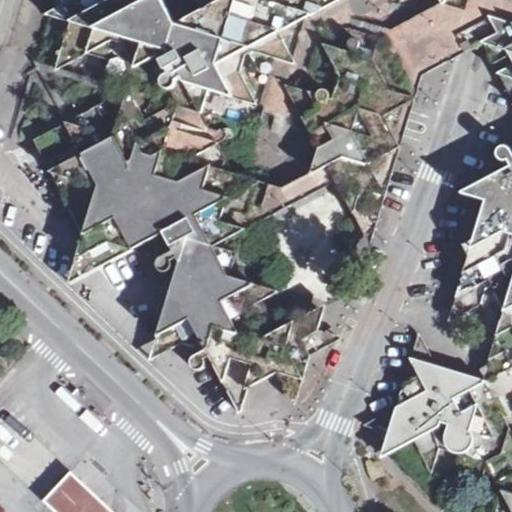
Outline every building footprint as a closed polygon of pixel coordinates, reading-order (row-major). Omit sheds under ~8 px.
[(171,13),(164,0),(81,0),(50,17),(75,24),(68,49),(142,70),(147,53),(153,55),(158,52),(155,43),(165,36),(162,29),(168,26),(165,17),(171,13)] [(344,0),(230,0),(192,21),(197,34),(211,38),(208,50),(212,51),(202,88),(265,106),(246,73),(254,51),(303,65),(285,32),(344,0)] [(418,35),(388,26),(377,59),(330,45),(347,79),(401,95),(411,90),(424,46),(418,35)] [(186,46),(183,41),(177,44),(179,48),(169,54),(171,60),(165,64),(171,73),(172,73),(175,78),(170,79),(168,82),(167,86),(169,92),(173,94),(177,93),(180,92),(181,87),(181,83),(197,75),(193,68),(201,64),(191,47),(185,51),(184,47),(186,46)] [(511,66),(509,68),(511,74),(511,76),(511,184),(493,194),(498,209),(491,233),(511,240),(511,66)] [(341,99),(290,84),(326,149),(319,173),(380,191),(394,141),(335,124),(341,99)] [(237,240),(244,217),(184,107),(135,92),(41,143),(109,268),(169,236),(181,253),(167,261),(165,267),(167,273),(174,275),(177,273),(180,268),(179,265),(184,261),(188,266),(170,326),(184,328),(190,338),(188,339),(191,345),(212,352),(200,358),(197,363),(197,367),(199,370),(202,373),(205,375),(209,373),(211,372),(213,368),(213,361),(218,359),(250,415),(265,368),(299,379),(312,336),(270,325),(259,306),(253,309),(222,248),(237,240)] [(501,263),(496,253),(473,265),(508,331),(500,358),(510,362),(511,361),(511,276),(510,276),(511,270),(508,265),(501,263)] [(507,434),(510,427),(484,383),(437,368),(436,367),(416,377),(426,400),(430,402),(429,405),(426,405),(420,407),(419,411),(415,408),(371,430),(383,436),(382,440),(381,443),(380,446),(379,452),(387,454),(410,442),(423,470),(430,466),(435,450),(455,458),(449,481),(465,473),(475,493),(483,468),(485,463),(501,454),(507,434)] [(511,511),(511,442),(507,434),(501,454),(485,463),(483,468),(497,497),(492,511),(506,511),(507,511),(506,511),(511,511)] [(112,511),(70,472),(43,500),(56,511),(112,511)]
